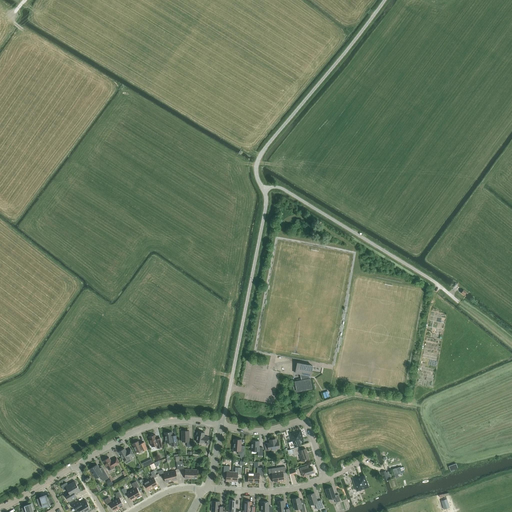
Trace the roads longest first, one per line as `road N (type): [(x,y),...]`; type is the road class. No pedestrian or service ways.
road 1 (unclassified): [(220,425),(266,200),(256,162),(384,0)]
road 2 (unclassified): [(76,465),(145,427),(220,425)]
road 3 (residential): [(326,479),(306,421),(268,430),(220,425)]
road 4 (residential): [(204,489),(275,492),(326,479)]
